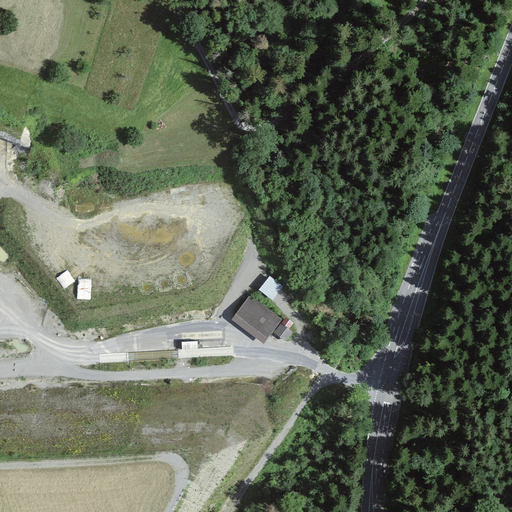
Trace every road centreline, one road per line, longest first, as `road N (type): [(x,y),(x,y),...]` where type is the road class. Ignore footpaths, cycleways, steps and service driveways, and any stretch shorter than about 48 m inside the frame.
road 1 (tertiary): [(372,511),(410,313),(511,43)]
road 2 (track): [(437,0),(289,108),(253,124),(237,117),(173,0)]
road 3 (track): [(0,467),(153,458),(174,470),(166,511)]
